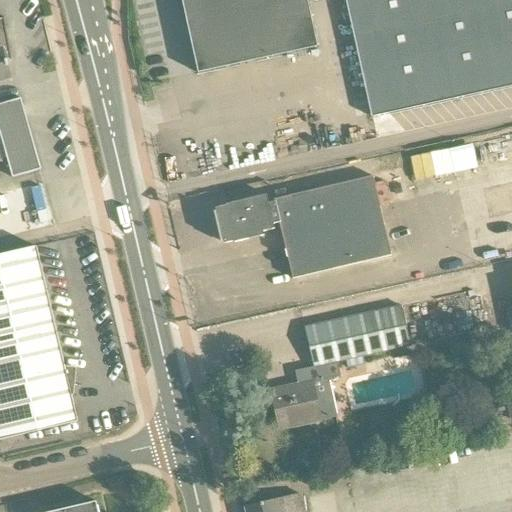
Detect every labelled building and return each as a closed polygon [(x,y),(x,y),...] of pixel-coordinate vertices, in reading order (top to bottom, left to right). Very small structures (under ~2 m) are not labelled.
[(181,0),(198,74),(317,48),(306,0),(181,0)] [(511,0),(346,0),(372,118),(511,87),(511,0)] [(0,163),(2,163),(2,160),(7,158),(12,178),(41,170),(21,99),(0,105),(0,82),(12,79),(6,60),(12,59),(5,19),(0,19),(0,163)] [(274,230),(273,225),(279,224),(292,280),(391,257),(372,177),(273,201),(274,204),(268,205),(266,196),(215,208),(223,245),(234,242),(235,244),(263,237),(263,233),(274,230)] [(36,248),(0,256),(0,441),(77,423),(71,397),(73,396),(76,369),(64,367),(36,248)] [(338,364),(346,362),(347,369),(365,365),(363,357),(411,347),(402,307),(305,328),(314,369),(313,369),(316,381),(271,391),(280,431),(321,422),(321,421),(337,417),(329,381),(341,378),(338,364)] [(306,511),(302,494),(245,508),(245,511),(306,511)] [(98,511),(96,503),(57,511),(98,511)]
